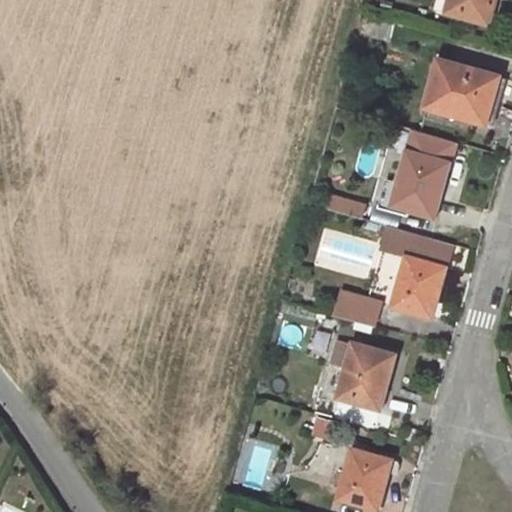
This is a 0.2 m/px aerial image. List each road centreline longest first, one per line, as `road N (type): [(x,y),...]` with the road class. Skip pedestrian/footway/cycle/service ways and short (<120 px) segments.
road 1 (residential): [(446,447),(511,203)]
road 2 (residential): [(0,389),(87,511)]
